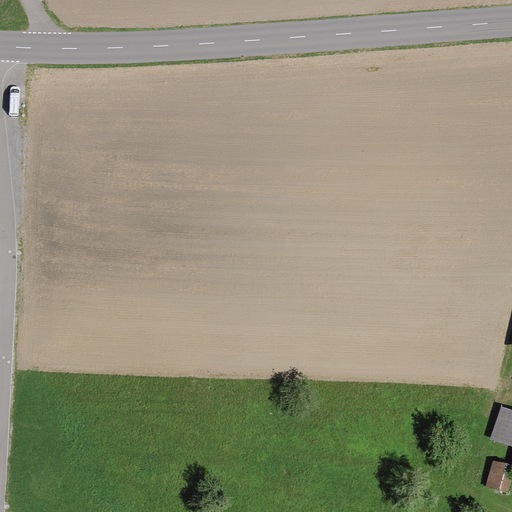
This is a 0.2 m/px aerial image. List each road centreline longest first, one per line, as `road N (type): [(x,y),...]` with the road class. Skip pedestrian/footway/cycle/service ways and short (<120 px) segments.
road 1 (residential): [(0,45),(202,43),(511,21)]
road 2 (residential): [(0,182),(0,370)]
